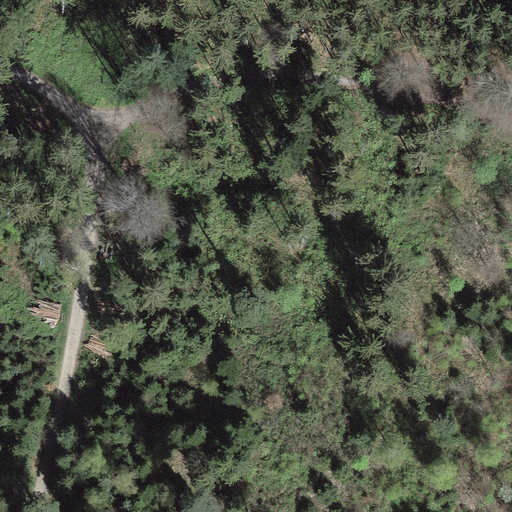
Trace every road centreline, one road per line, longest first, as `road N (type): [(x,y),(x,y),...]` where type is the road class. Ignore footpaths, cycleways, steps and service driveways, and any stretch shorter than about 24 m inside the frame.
road 1 (track): [(92,152),(81,309),(36,511)]
road 2 (track): [(0,62),(82,111),(92,152)]
